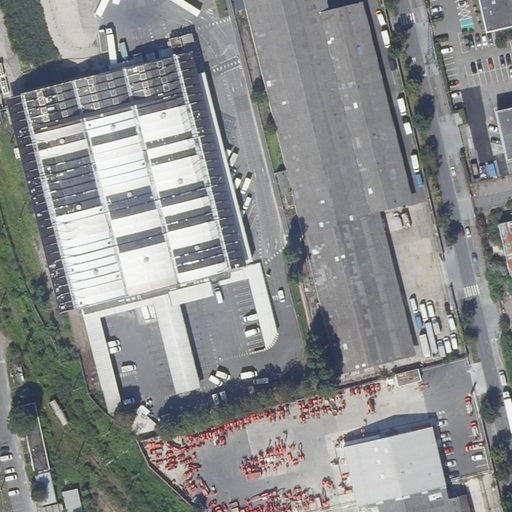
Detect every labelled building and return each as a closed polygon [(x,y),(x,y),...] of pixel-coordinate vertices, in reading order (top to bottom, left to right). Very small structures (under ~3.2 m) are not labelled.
[(0,0),(0,10),(76,311),(69,313),(90,394),(105,390),(84,310),(241,270),(192,80),(202,78),(193,35),(171,40),(175,59),(109,75),(77,83),(55,0),(0,0)] [(55,0),(77,83),(109,75),(89,0),(55,0)] [(316,0),(234,0),(239,15),(246,13),(287,174),(277,176),(283,198),(286,198),(288,208),(289,209),(296,207),(303,233),(341,385),(394,372),(392,363),(407,359),(371,216),(380,214),(404,207),(353,8),(329,15),(321,17),(316,0)] [(325,0),(316,0),(321,17),(329,15),(325,0)] [(511,0),(485,0),(492,29),(511,24),(511,0)] [(353,8),(404,207),(413,204),(363,6),(353,8)] [(0,10),(0,59),(64,314),(69,313),(76,311),(0,10)] [(251,267),(202,78),(192,80),(241,270),(251,267)] [(511,108),(499,111),(510,159),(511,158),(511,108)] [(463,123),(461,113),(455,114),(458,124),(463,123)] [(303,233),(296,207),(289,209),(288,208),(286,209),(293,235),(303,233)] [(371,216),(407,359),(416,357),(380,214),(371,216)] [(511,221),(498,225),(511,283),(511,221)] [(26,245),(16,247),(22,268),(31,266),(26,245)] [(263,272),(261,266),(251,269),(253,275),(263,272)] [(398,389),(420,384),(421,384),(418,372),(395,378),(398,389)] [(56,501),(38,402),(24,405),(42,503),(56,501)] [(430,427),(345,447),(358,511),(470,511),(466,495),(451,500),(430,427)]
